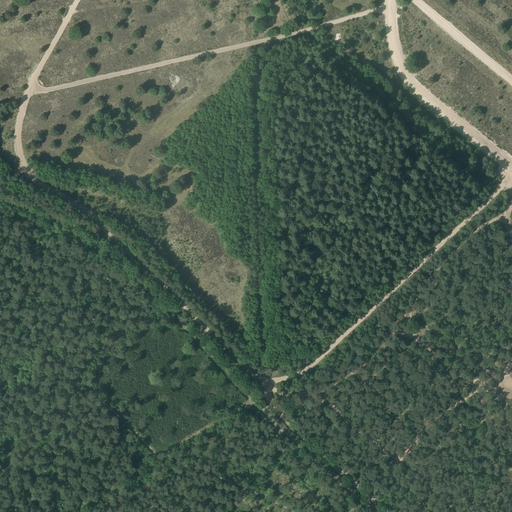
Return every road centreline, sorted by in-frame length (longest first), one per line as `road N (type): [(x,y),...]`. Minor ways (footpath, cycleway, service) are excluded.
road 1 (track): [(511,176),(299,374),(266,384),(104,227),(22,165),(31,83),(76,0)]
road 2 (unknown): [(390,7),(28,94)]
road 3 (unknown): [(300,511),(161,458),(0,308)]
road 4 (track): [(267,410),(139,283),(0,221)]
road 5 (track): [(511,169),(416,88),(399,63),(390,0)]
road 6 (track): [(75,511),(254,396)]
road 7 (unclassified): [(372,511),(267,410)]
